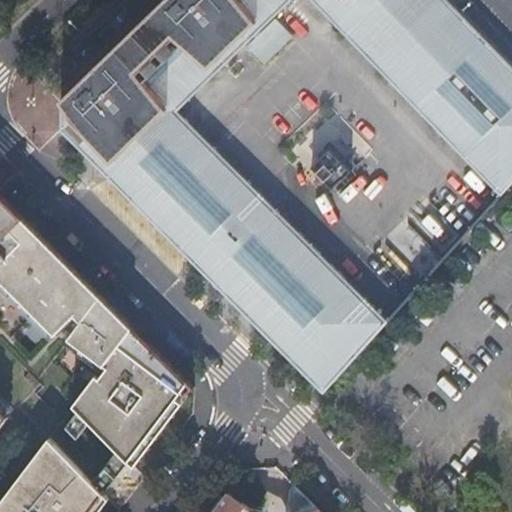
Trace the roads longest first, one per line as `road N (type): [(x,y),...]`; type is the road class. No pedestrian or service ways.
road 1 (residential): [(227,362),(0,129)]
road 2 (residential): [(240,404),(168,511)]
